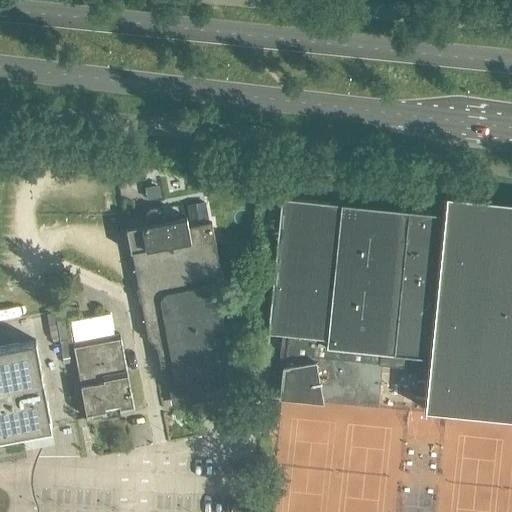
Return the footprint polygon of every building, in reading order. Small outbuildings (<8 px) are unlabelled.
[(511,212),(451,206),(451,204),(447,204),(445,214),(441,214),(342,204),(282,198),(269,333),(288,335),(281,398),(323,402),(321,390),(377,395),(380,368),(380,366),(430,370),(426,410),(430,411),(430,409),(511,416),(511,212)] [(280,222),(282,202),(264,201),(262,220),(280,222)] [(145,219),(146,220),(147,226),(127,230),(131,254),(149,344),(161,345),(166,371),(168,383),(172,382),(176,404),(241,392),(237,370),(241,370),(239,357),(231,358),(219,294),(208,239),(192,243),(187,219),(165,223),(164,217),(163,215),(162,214),(161,212),(160,211),(159,210),(157,210),(155,209),(154,210),(152,210),(151,210),(149,211),(148,212),(147,214),(146,215),(146,217),(145,219)] [(78,306),(56,311),(57,320),(80,316),(78,306)] [(61,346),(56,321),(55,313),(48,314),(54,347),(61,346)] [(67,319),(56,321),(61,346),(72,344),(67,319)] [(121,336),(97,340),(74,345),(88,419),(111,414),(135,410),(121,336)] [(0,439),(53,430),(36,341),(0,348),(0,439)]
